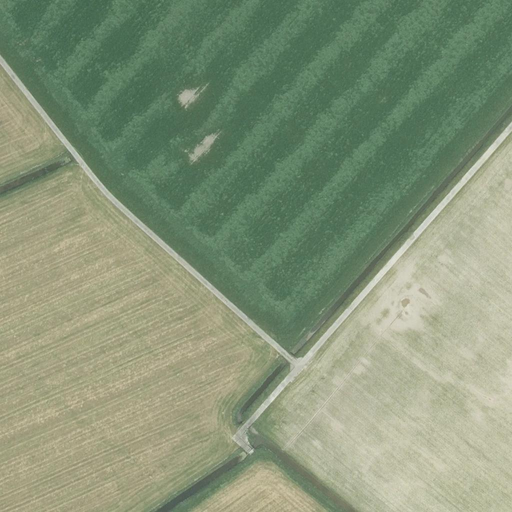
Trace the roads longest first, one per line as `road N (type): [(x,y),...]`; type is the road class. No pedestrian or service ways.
road 1 (track): [(250,451),(235,437),(511,125)]
road 2 (track): [(298,366),(106,193),(0,59)]
